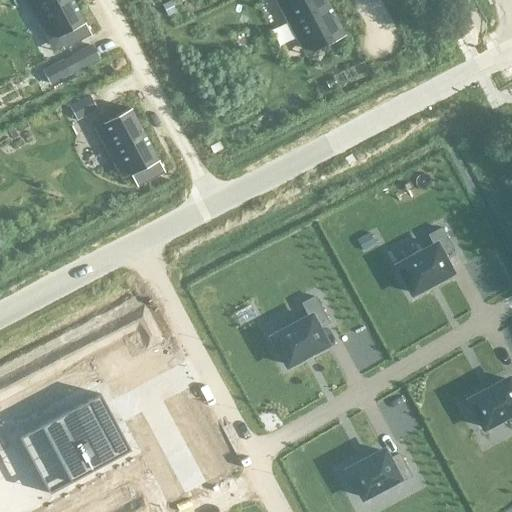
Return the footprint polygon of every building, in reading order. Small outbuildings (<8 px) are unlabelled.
[(75,0),(39,0),(64,45),(91,30),(75,0)] [(170,0),(162,4),(167,15),(175,11),(170,0)] [(286,0),(314,51),(345,35),(326,0),(286,0)] [(100,57),(92,43),(44,69),(52,83),(100,57)] [(90,94),(70,104),(78,118),(97,108),(90,94)] [(132,107),(105,121),(138,183),(165,168),(132,107)] [(434,245),(397,265),(412,293),(426,285),(427,285),(428,284),(434,281),(436,280),(450,272),(442,256),(443,255),(443,254),(451,249),(452,251),(453,250),(441,228),(429,235),(434,245)] [(369,232),(357,239),(363,250),(375,243),(369,232)] [(309,317),(272,337),(287,365),(302,357),(303,356),(309,353),(310,353),(311,352),(326,344),(317,328),(319,327),(318,326),(326,321),(327,323),(328,322),(315,296),(302,303),(309,317)] [(471,404),(468,406),(475,420),(479,418),(484,427),(511,412),(511,386),(508,379),(493,387),(493,386),(491,387),(492,388),(485,391),(484,391),(484,392),(469,400),(471,404)] [(100,393),(19,437),(49,493),(130,450),(100,393)] [(350,474),(346,476),(354,490),(358,488),(362,497),(396,479),(398,482),(411,476),(399,453),(398,454),(398,456),(390,460),(389,459),(388,459),(383,451),(370,458),(370,457),(368,458),(362,462),(362,461),(360,462),(361,463),(348,470),(350,474)]
